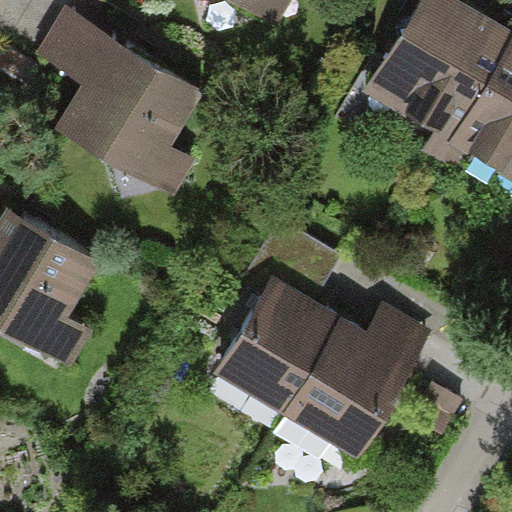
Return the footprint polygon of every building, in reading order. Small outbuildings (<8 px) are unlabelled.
[(249,0),(282,18),(292,0),(249,0)] [(511,33),(473,11),(454,0),(425,0),(376,85),(442,123),(430,144),(462,162),(473,143),(511,165),(511,33)] [(200,87),(60,8),(35,51),(80,76),(53,123),(174,191),(198,150),(172,135),(200,87)] [(39,63),(6,44),(0,53),(0,66),(27,83),(39,63)] [(0,317),(77,360),(95,327),(71,314),(105,253),(15,203),(2,226),(0,229),(0,317)] [(270,292),(276,283),(309,302),(339,252),(280,217),(245,277),(270,292)] [(412,363),(392,351),(329,314),(309,302),(276,283),(270,292),(227,366),(292,404),(287,412),(335,440),(340,432),(363,445),(412,363)]
